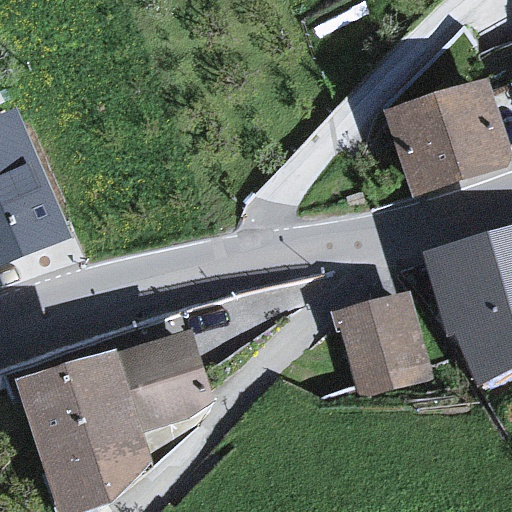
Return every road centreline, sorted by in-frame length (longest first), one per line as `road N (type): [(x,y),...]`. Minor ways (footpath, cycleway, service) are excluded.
road 1 (unclassified): [(139,511),(273,359),(369,272),(373,233)]
road 2 (residential): [(268,250),(280,198),(321,147),(430,33),(476,0)]
road 3 (tertiary): [(0,320),(268,250)]
road 4 (tertiary): [(373,233),(511,193)]
